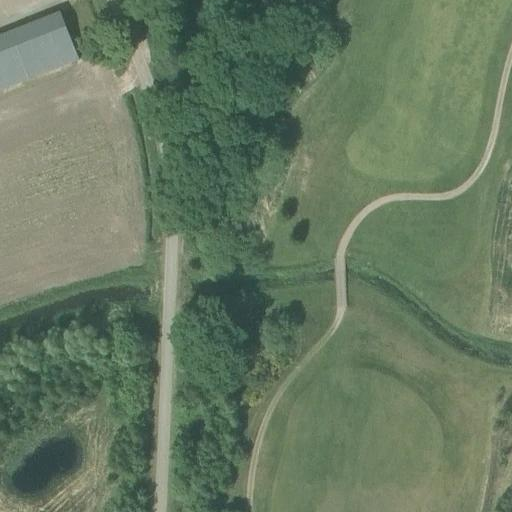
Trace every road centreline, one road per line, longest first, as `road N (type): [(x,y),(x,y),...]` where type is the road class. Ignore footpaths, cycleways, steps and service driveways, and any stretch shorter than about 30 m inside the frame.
road 1 (unclassified): [(155,511),(170,148),(110,0)]
road 2 (track): [(170,148),(212,117),(248,68),(281,0)]
